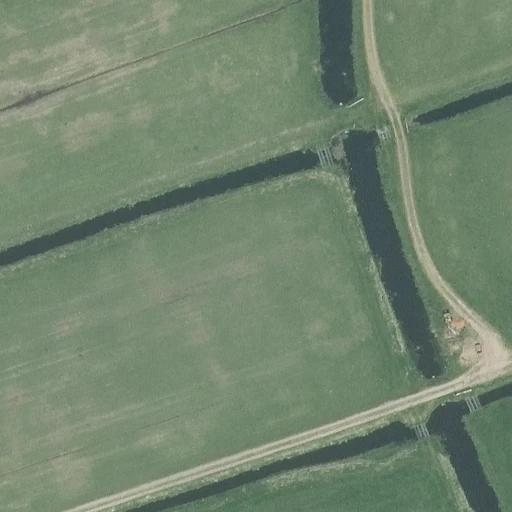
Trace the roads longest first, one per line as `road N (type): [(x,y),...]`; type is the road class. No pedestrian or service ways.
road 1 (track): [(511,367),(71,511)]
road 2 (track): [(504,370),(485,332),(443,289),(422,253),(397,126),(371,55),(366,0)]
